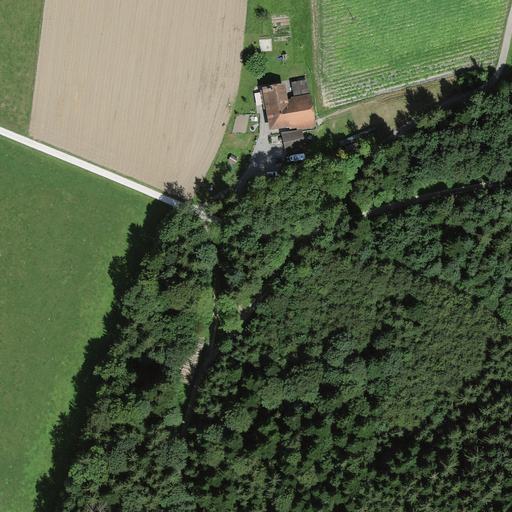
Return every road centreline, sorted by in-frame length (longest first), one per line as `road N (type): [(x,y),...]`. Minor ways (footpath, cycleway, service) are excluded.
road 1 (residential): [(0,131),(231,224),(268,234),(313,231),(384,142),(486,87),(511,14)]
road 2 (track): [(197,212),(215,264),(216,301),(177,457),(179,511)]
road 3 (track): [(313,231),(392,205),(511,182)]
road 4 (track): [(313,231),(204,363)]
